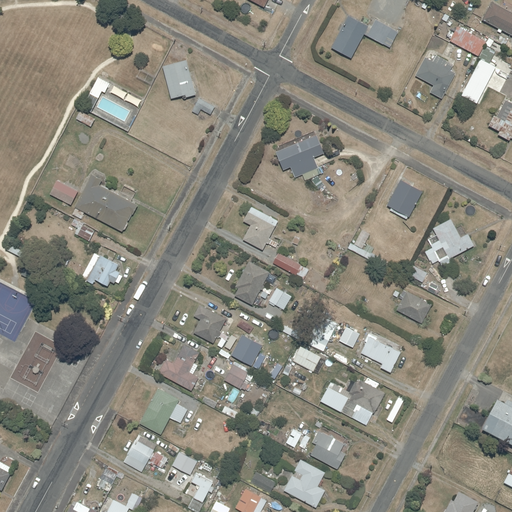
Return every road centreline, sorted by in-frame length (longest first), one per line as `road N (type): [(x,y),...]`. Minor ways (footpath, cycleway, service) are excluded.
road 1 (residential): [(36,511),(274,65)]
road 2 (residential): [(378,511),(511,258)]
road 3 (residential): [(274,65),(511,192)]
road 4 (residential): [(153,0),(274,65)]
